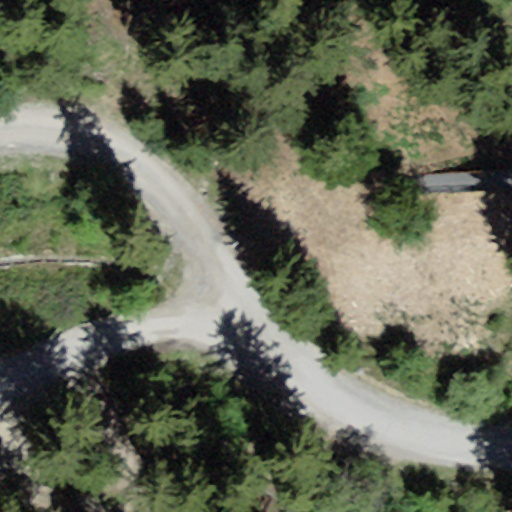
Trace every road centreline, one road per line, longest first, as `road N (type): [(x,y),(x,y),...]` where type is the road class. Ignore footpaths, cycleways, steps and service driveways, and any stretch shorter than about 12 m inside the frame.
road 1 (residential): [(511,444),(384,420),(243,336),(176,322),(0,380)]
road 2 (track): [(243,336),(157,204),(115,163),(12,123),(0,126)]
